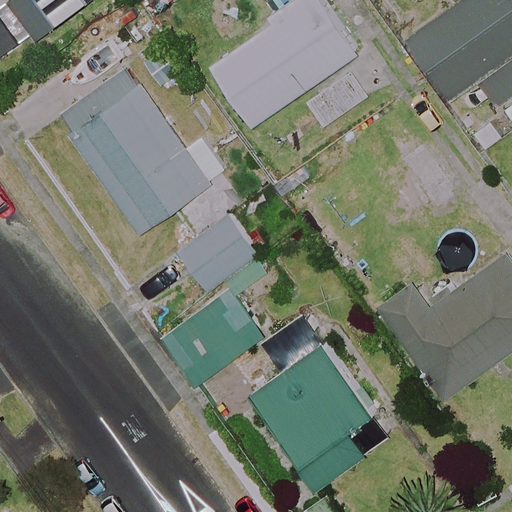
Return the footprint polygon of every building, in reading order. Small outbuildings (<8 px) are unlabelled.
[(360,52),(325,0),(297,0),(273,16),(276,22),(214,63),(255,123),(360,52)] [(511,0),(459,0),(409,38),(453,97),(480,77),(500,104),(511,95),(511,0)] [(353,69),(309,100),(329,127),(372,96),(353,69)] [(190,144),(136,70),(103,94),(111,104),(73,131),(144,230),(230,168),(205,133),(190,144)] [(270,266),(230,213),(181,250),(211,290),(227,278),(237,292),(270,266)] [(511,350),(511,253),(508,247),(436,299),(420,276),(374,309),(407,355),(413,350),(447,398),(511,350)] [(264,333),(230,288),(165,336),(199,382),(264,333)] [(376,412),(326,340),(252,391),(319,487),(369,452),(352,429),(376,412)] [(0,511),(37,511),(30,501),(14,511),(2,511),(0,508),(0,511)]
